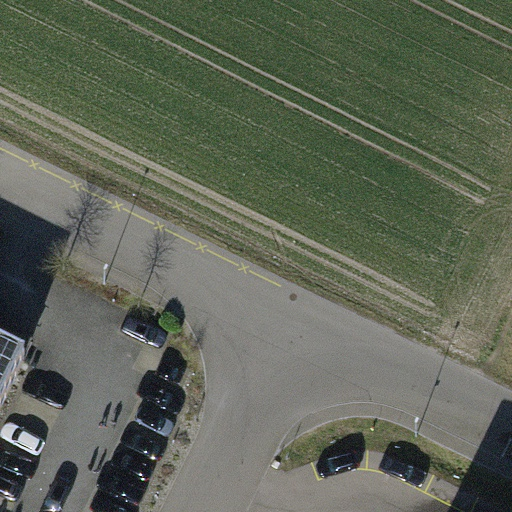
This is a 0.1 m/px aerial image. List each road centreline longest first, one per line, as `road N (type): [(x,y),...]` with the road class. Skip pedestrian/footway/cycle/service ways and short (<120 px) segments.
road 1 (residential): [(0,179),(299,328)]
road 2 (residential): [(299,328),(511,429)]
road 3 (residential): [(299,328),(208,511)]
